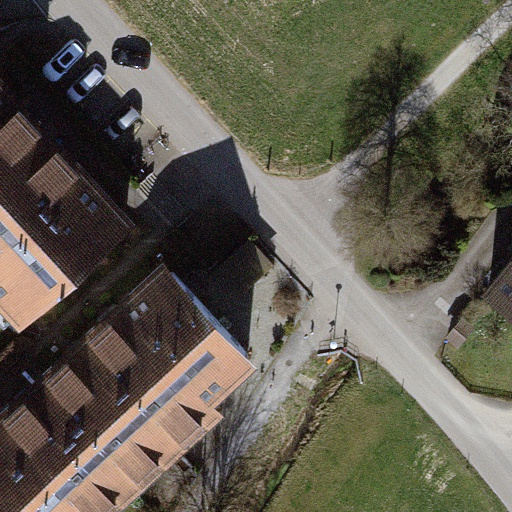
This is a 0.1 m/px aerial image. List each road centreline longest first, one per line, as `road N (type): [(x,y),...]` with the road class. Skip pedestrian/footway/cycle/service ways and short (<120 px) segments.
road 1 (residential): [(74,0),(341,291)]
road 2 (track): [(288,234),(511,6)]
road 3 (unclassified): [(341,291),(511,485)]
